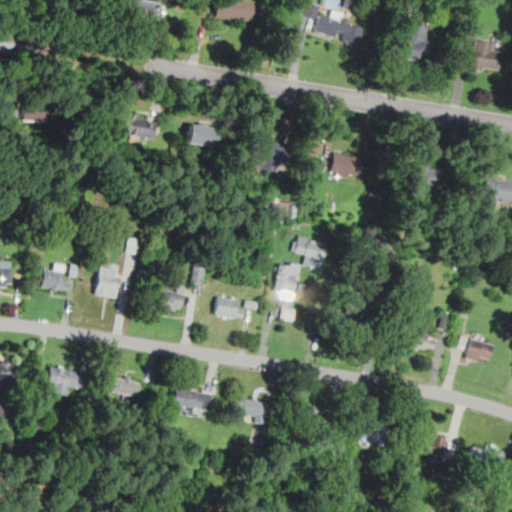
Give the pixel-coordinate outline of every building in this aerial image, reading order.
[(153,0),(131,0),(131,8),(153,8),(153,0)] [(251,0),(214,0),(214,19),(251,19),(251,0)] [(318,5),(305,0),(299,15),(313,19),(318,5)] [(312,30),(357,44),(364,23),(330,12),(329,17),(318,13),(312,30)] [(397,55),(425,60),(430,26),(402,21),(397,55)] [(493,50),(494,41),(473,38),(469,68),(498,72),(501,51),(493,50)] [(44,119),(44,98),(2,98),(2,119),(44,119)] [(155,115),(124,113),(122,134),(153,136),(155,115)] [(207,145),(211,126),(188,122),(185,141),(207,145)] [(291,141),(252,135),(247,166),(276,171),(278,161),(288,162),(291,141)] [(357,177),(361,156),(333,151),(329,172),(357,177)] [(410,185),(439,189),(442,165),(414,161),(410,185)] [(511,201),(511,180),(486,176),(483,196),(511,201)] [(80,185),(62,188),(66,210),(84,207),(80,185)] [(90,193),(89,207),(97,208),(98,194),(90,193)] [(326,242),(294,233),(289,250),(302,254),(300,262),(319,268),(326,242)] [(140,238),(127,236),(124,252),(137,254),(140,238)] [(204,262),(192,260),(190,282),(202,283),(204,262)] [(297,262),(276,260),(272,295),(293,298),(297,262)] [(69,279),(60,278),(62,263),(53,262),(52,270),(41,269),(39,287),(67,290),(69,279)] [(0,264),(0,285),(11,285),(11,264),(0,264)] [(115,297),(120,268),(98,265),(93,293),(115,297)] [(365,321),(371,288),(347,284),(342,317),(365,321)] [(180,291),(157,289),(154,308),(178,310),(180,291)] [(213,314),(240,318),(242,310),(234,309),(236,297),(216,294),(213,314)] [(280,318),(292,319),(293,308),(281,306),(280,318)] [(433,332),(403,329),(401,346),(431,350),(433,332)] [(492,343),(470,335),(463,355),(485,364),(492,343)] [(17,361),(0,361),(0,382),(17,382),(17,361)] [(67,394),(68,384),(81,386),(83,369),(49,364),(46,386),(53,387),(52,392),(67,394)] [(108,391),(138,394),(140,378),(109,375),(108,391)] [(191,409),(209,412),(213,392),(174,385),(170,410),(190,414),(191,409)] [(232,415),(263,422),(267,402),(237,395),(232,415)] [(330,432),(334,411),(302,405),(298,426),(330,432)] [(359,440),(387,444),(390,422),(362,417),(359,440)] [(418,450),(442,455),(445,436),(421,431),(418,450)] [(504,450),(482,442),(479,450),(474,448),(468,462),(495,473),(504,450)] [(343,463),(362,470),(369,451),(350,444),(343,463)]
